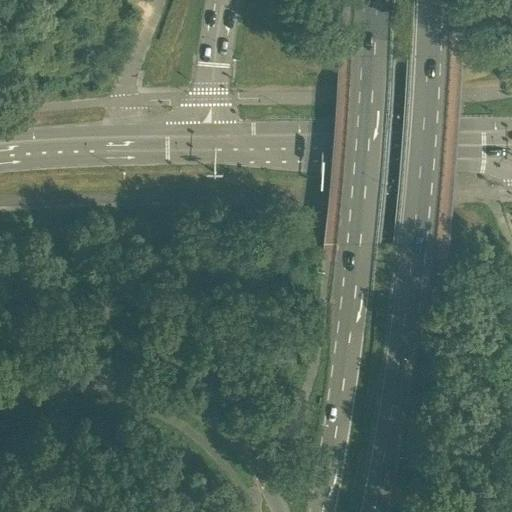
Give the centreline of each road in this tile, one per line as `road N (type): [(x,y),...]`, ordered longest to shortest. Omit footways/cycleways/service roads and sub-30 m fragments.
road 1 (primary): [(375,0),(360,241),(320,511)]
road 2 (primary): [(373,511),(413,240),(428,0)]
road 3 (primary): [(0,404),(68,382),(115,380),(159,390),(237,445),(280,511)]
road 4 (secondary): [(211,142),(458,137)]
road 5 (unclassified): [(157,0),(125,84),(117,144)]
road 6 (primary): [(224,0),(211,142)]
